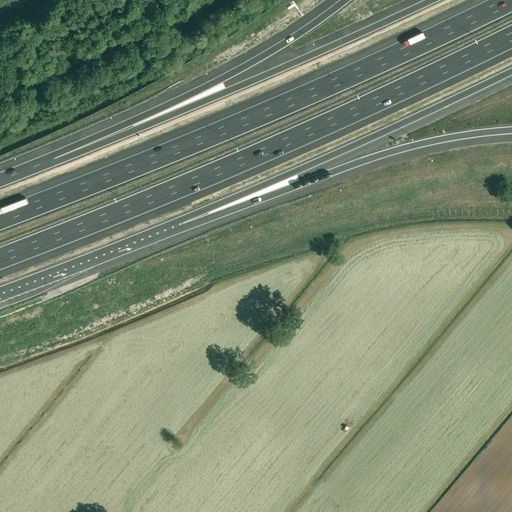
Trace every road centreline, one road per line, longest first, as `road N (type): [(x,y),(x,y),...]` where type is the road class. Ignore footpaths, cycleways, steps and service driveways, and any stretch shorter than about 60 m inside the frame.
road 1 (motorway): [(0,258),(511,36)]
road 2 (motorway): [(511,0),(0,218)]
road 3 (motorway): [(434,0),(54,158)]
road 4 (motorway): [(182,223),(511,71)]
road 5 (motorway): [(182,223),(400,148),(511,131)]
road 6 (motorway): [(345,0),(237,68),(54,158)]
road 7 (motorway): [(0,294),(182,223)]
